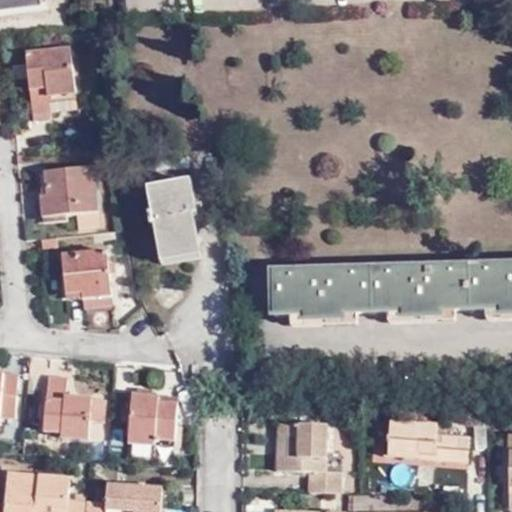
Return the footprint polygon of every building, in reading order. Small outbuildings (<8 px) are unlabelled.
[(0,0),(0,20),(42,15),(39,0),(0,0)] [(77,99),(72,52),(23,58),(24,69),(11,69),(11,84),(27,82),(30,120),(49,119),(47,101),(77,99)] [(188,151),(158,151),(159,167),(189,167),(188,151)] [(98,212),(93,170),(44,176),(47,201),(43,201),(44,219),(77,215),(79,232),(105,228),(104,211),(98,212)] [(193,212),(189,183),(145,187),(148,212),(144,213),(145,228),(152,228),(155,261),(195,257),(190,212),(193,212)] [(113,310),(106,251),(64,258),(67,300),(83,299),(85,315),(113,310)] [(511,269),(275,274),(275,318),(305,317),(305,322),(345,323),(345,316),(401,315),(402,320),(444,320),(443,313),(503,312),(503,319),(511,318),(511,269)] [(0,418),(16,419),(19,377),(0,376),(0,418)] [(91,423),(106,424),(108,404),(68,402),(68,384),(49,383),(45,435),(64,435),(63,442),(91,443),(91,432),(91,423)] [(177,444),(179,406),(159,406),(158,398),(131,398),(130,447),(160,449),(160,444),(177,444)] [(387,402),(387,419),(396,419),(397,404),(387,402)] [(396,419),(387,419),(387,433),(379,434),(379,454),(466,459),(465,435),(436,434),(435,407),(397,404),(396,419)] [(387,433),(387,419),(379,418),(379,434),(387,433)] [(273,422),(272,440),(284,440),(284,423),(273,422)] [(106,432),(106,424),(91,423),(91,432),(106,432)] [(284,440),(272,440),(272,473),(305,473),(304,492),(335,493),(335,473),(322,472),(319,424),(284,423),(284,440)] [(511,436),(504,437),(502,509),(511,508),(511,436)] [(83,511),(84,503),(61,502),(61,481),(2,480),(0,504),(0,511),(83,511)] [(105,503),(84,503),(83,511),(159,511),(161,488),(106,484),(105,503)]
